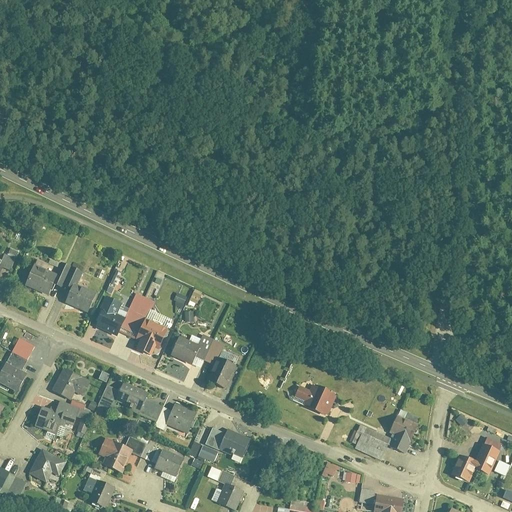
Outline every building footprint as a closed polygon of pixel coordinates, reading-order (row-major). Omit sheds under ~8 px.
[(32,273),(25,290),(49,300),(56,283),(32,273)] [(71,290),(65,305),(86,314),(92,300),(71,290)] [(147,359),(151,350),(159,353),(171,325),(147,314),(151,304),(135,297),(120,330),(135,336),(133,341),(136,342),(131,352),(147,359)] [(102,312),(94,329),(115,338),(123,322),(102,312)] [(20,326),(17,337),(35,343),(39,332),(20,326)] [(175,343),(169,357),(190,367),(197,354),(175,343)] [(215,362),(205,385),(223,392),(232,369),(215,362)] [(3,367),(0,373),(0,388),(18,396),(26,377),(3,367)] [(69,403),(73,394),(83,399),(90,386),(79,381),(80,379),(62,370),(50,393),(69,403)] [(122,386),(114,402),(138,414),(146,398),(122,386)] [(312,387),(308,394),(296,389),(293,399),(304,404),(301,410),(323,420),(333,397),(312,387)] [(146,401),(140,416),(155,422),(161,407),(146,401)] [(163,409),(154,429),(163,432),(172,413),(163,409)] [(39,410),(32,427),(53,436),(57,427),(67,431),(73,416),(59,410),(56,418),(39,410)] [(172,412),(166,428),(186,436),(193,421),(172,412)] [(459,414),(453,421),(463,428),(468,421),(459,414)] [(395,437),(389,450),(400,455),(406,442),(411,445),(419,427),(395,416),(387,434),(395,437)] [(81,418),(73,436),(83,441),(91,422),(81,418)] [(210,429),(204,446),(216,450),(222,434),(210,429)] [(360,429),(350,449),(379,462),(388,442),(360,429)] [(225,434),(217,451),(240,461),(247,443),(225,434)] [(129,438),(123,450),(111,443),(110,445),(105,442),(96,458),(100,461),(97,466),(120,478),(132,457),(139,460),(145,447),(129,438)] [(481,446),(472,465),(458,458),(449,478),(466,485),(472,472),(487,479),(499,453),(481,446)] [(58,481),(67,463),(41,450),(28,476),(46,485),(50,477),(58,481)] [(205,451),(202,459),(215,464),(218,457),(205,451)] [(157,455),(149,475),(172,485),(181,465),(157,455)] [(326,461),(319,478),(353,491),(360,474),(326,461)] [(498,464),(492,476),(501,480),(507,468),(498,464)] [(212,466),(206,479),(219,485),(228,489),(234,476),(212,466)] [(0,469),(0,489),(8,474),(0,469)] [(0,494),(0,496),(14,504),(25,484),(10,476),(0,494)] [(87,480),(78,504),(99,511),(105,511),(114,490),(87,480)] [(219,485),(211,503),(231,511),(239,493),(228,489),(219,485)] [(359,491),(359,504),(370,505),(371,492),(359,491)] [(373,495),(370,511),(400,511),(403,499),(373,495)]
